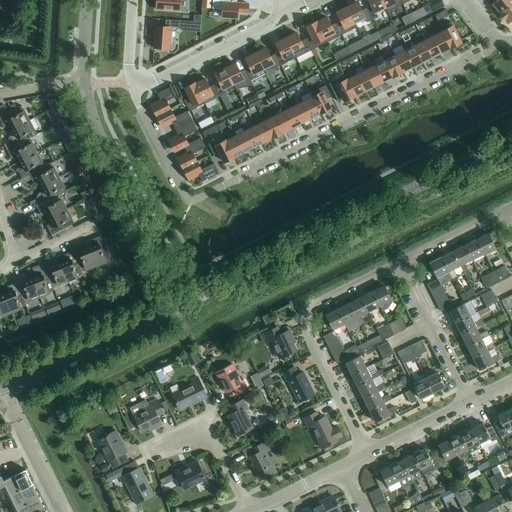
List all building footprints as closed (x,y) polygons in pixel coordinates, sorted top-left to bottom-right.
[(155,0),(154,9),(178,10),(178,0),(155,0)] [(247,12),(248,3),(236,2),(236,0),(212,0),(212,7),(215,8),(222,8),(222,16),(237,17),(237,12),(247,12)] [(387,11),(381,0),(369,0),(371,4),(366,7),(372,19),(377,16),(375,12),(385,7),(387,11)] [(381,0),(387,11),(402,3),(400,0),(381,0)] [(441,0),(430,5),(433,11),(444,5),(441,0)] [(511,0),(496,0),(493,3),(500,13),(511,3),(511,0)] [(372,19),(366,7),(361,10),(356,1),(346,6),(355,22),(364,17),(366,21),(372,19)] [(511,3),(500,13),(507,22),(511,18),(511,3)] [(336,23),(341,34),(347,31),(345,27),(355,22),(346,6),(337,11),(341,20),(336,23)] [(437,20),(448,14),(446,9),(434,14),(437,20)] [(341,34),(336,23),(330,25),(326,16),(316,21),(326,42),(341,34)] [(155,25),(153,47),(169,48),(171,26),(179,27),(179,20),(165,19),(165,26),(155,25)] [(326,42),(316,21),(306,26),(311,35),(305,38),(311,49),(326,42)] [(450,21),(440,26),(451,46),(461,41),(450,21)] [(441,51),(451,46),(440,26),(442,31),(433,35),(441,51)] [(300,41),(295,32),(286,37),(296,57),(311,49),(305,38),(300,41)] [(367,43),(373,40),(370,35),(364,38),(367,43)] [(431,56),(441,51),(433,35),(423,40),(431,56)] [(296,57),(286,37),(276,41),(280,50),(275,53),(281,65),(286,62),(284,58),(293,53),(295,57),(296,57)] [(422,61),(431,56),(423,40),(414,45),(422,61)] [(340,49),(344,56),(358,50),(354,42),(340,49)] [(412,66),(422,61),(414,45),(404,50),(412,66)] [(255,52),(263,68),(273,63),(275,67),(281,65),(275,53),(269,56),(265,47),(255,52)] [(394,55),(392,50),(382,55),(385,59),(393,76),(402,71),(394,55)] [(402,71),(412,66),(404,50),(394,55),(402,71)] [(250,66),(245,68),(250,80),(256,77),(265,72),(263,68),(255,52),(245,57),(250,66)] [(383,80),(393,76),(385,59),(375,64),(383,80)] [(235,62),(225,67),(233,83),(236,88),(253,84),(250,80),(245,68),(239,71),(235,62)] [(373,85),(383,80),(375,64),(365,69),(373,85)] [(214,84),(220,95),(225,92),(223,88),(233,83),(225,67),(215,72),(219,81),(214,84)] [(364,90),(373,85),(365,69),(356,74),(364,90)] [(354,95),(364,90),(356,74),(353,70),(344,75),(354,95)] [(344,100),(354,95),(344,75),(343,75),(345,79),(336,84),(334,80),(328,82),(334,94),(340,91),(344,100)] [(204,78),(194,82),(203,99),(205,103),(220,95),(214,84),(209,86),(204,78)] [(203,99),(194,82),(185,87),(189,96),(184,99),(189,111),(195,108),(193,103),(203,99)] [(170,108),(166,101),(179,94),(174,84),(157,93),(160,99),(151,104),(156,115),(170,108)] [(322,91),(312,96),(320,112),(330,107),(326,98),(331,95),(325,84),(320,87),(322,91)] [(311,117),(320,112),(312,96),(302,101),(311,117)] [(301,122),(311,117),(302,101),(293,106),(301,122)] [(17,108),(14,103),(9,106),(11,110),(0,116),(0,119),(4,126),(10,123),(12,128),(29,119),(21,105),(17,108)] [(291,127),(301,122),(293,106),(283,111),(291,127)] [(170,108),(156,115),(162,127),(172,122),(175,128),(192,119),(187,110),(174,116),(170,108)] [(282,132),(291,127),(283,111),(273,115),(282,132)] [(264,120),(272,136),(282,132),(273,115),(264,120)] [(14,145),(29,137),(36,133),(29,119),(12,128),(14,133),(9,136),(14,145)] [(192,119),(175,128),(178,134),(168,139),(174,151),(184,146),(201,137),(200,137),(187,143),(183,135),(196,129),(192,119)] [(262,141),(272,136),(264,120),(254,125),(262,141)] [(253,146),(262,141),(254,125),(244,130),(253,146)] [(243,151),(253,146),(244,130),(235,135),(243,151)] [(233,156),(243,151),(235,135),(225,140),(233,156)] [(20,160),(37,151),(29,137),(14,145),(7,149),(12,158),(17,156),(20,160)] [(201,137),(184,146),(187,152),(177,156),(183,168),(196,161),(192,153),(205,146),(201,137)] [(223,161),(233,156),(225,140),(215,145),(213,140),(208,143),(213,155),(219,152),(223,161)] [(22,178),(29,174),(44,166),(37,151),(20,160),(22,165),(17,168),(22,178)] [(196,161),(183,168),(189,179),(198,174),(201,181),(218,172),(213,162),(200,169),(196,161)] [(42,185),(59,176),(52,162),(44,166),(29,174),(33,183),(39,180),(42,185)] [(84,181),(88,179),(81,165),(77,167),(84,181)] [(44,202),(59,194),(66,190),(59,176),(42,185),(44,190),(38,193),(43,202),(44,202)] [(83,199),(93,194),(90,189),(80,193),(83,199)] [(66,208),(59,194),(44,202),(43,202),(36,206),(42,216),(47,213),(50,217),(66,208)] [(92,213),(100,210),(95,197),(87,200),(92,213)] [(51,234),(74,223),(69,214),(66,208),(50,217),(52,222),(46,225),(51,234)] [(483,253),(486,252),(495,247),(488,233),(476,239),(483,253)] [(96,265),(102,262),(111,259),(101,235),(92,239),(94,245),(89,247),(96,265)] [(472,259),(483,253),(476,239),(465,245),(472,259)] [(84,249),(82,243),(71,247),(73,250),(81,270),(96,265),(89,247),(84,249)] [(464,272),(468,270),(464,262),(472,259),(465,245),(453,250),(460,265),(464,272)] [(83,274),(81,270),(73,250),(63,254),(66,260),(60,262),(68,280),(83,274)] [(452,278),(457,276),(453,268),(460,265),(453,250),(441,256),(452,278)] [(429,262),(438,278),(441,284),(452,278),(441,256),(429,262)] [(56,264),(54,258),(43,262),(45,266),(53,286),(68,280),(60,262),(56,264)] [(497,282),(510,276),(504,265),(495,270),(492,272),(497,282)] [(53,286),(45,266),(35,270),(38,276),(32,278),(39,296),(54,290),(53,286)] [(486,288),(490,286),(497,282),(492,272),(481,277),(486,288)] [(28,280),(25,274),(15,278),(16,282),(25,302),(39,296),(32,278),(28,280)] [(427,284),(427,285),(431,291),(442,285),(441,284),(438,278),(427,284)] [(26,305),(25,302),(16,282),(7,286),(9,291),(3,294),(11,312),(26,305)] [(378,288),(373,291),(380,305),(379,305),(382,311),(388,308),(392,302),(391,300),(391,299),(384,285),(383,286),(382,283),(377,286),(378,288)] [(433,296),(444,290),(442,285),(431,291),(433,296)] [(463,300),(475,294),(472,288),(460,294),(463,300)] [(487,307),(489,306),(497,301),(492,289),(481,295),(487,307)] [(436,301),(447,295),(444,290),(433,296),(436,301)] [(66,293),(68,300),(75,298),(73,291),(66,293)] [(368,311),(379,305),(380,305),(373,291),(361,297),(368,311)] [(0,295),(0,316),(11,312),(3,294),(0,295)] [(506,310),(511,307),(511,294),(501,300),(506,310)] [(438,306),(449,300),(447,295),(436,301),(438,306)] [(360,325),(364,322),(360,315),(368,311),(361,297),(349,303),(356,317),(360,325)] [(440,311),(449,306),(452,305),(449,300),(438,306),(440,311)] [(348,330),(353,328),(349,321),(356,317),(349,303),(337,308),(345,323),(348,330)] [(453,318),(455,322),(470,315),(464,303),(458,306),(449,310),(447,312),(451,319),(453,318)] [(325,314),(334,330),(336,335),(342,332),(339,326),(345,323),(337,308),(325,314)] [(29,314),(23,317),(25,323),(32,320),(29,314)] [(473,322),(470,315),(455,322),(461,334),(476,327),(483,323),(481,318),(473,322)] [(394,334),(406,328),(400,317),(389,323),(394,334)] [(382,340),(386,338),(394,334),(389,323),(377,329),(379,334),(382,340)] [(280,334),(277,326),(268,330),(264,333),(270,344),(272,343),(279,358),(296,349),(290,338),(293,337),(289,329),(280,334)] [(479,333),(476,327),(461,334),(467,345),(489,335),(486,330),(479,333)] [(334,330),(323,336),(327,343),(337,338),(336,335),(334,330)] [(370,346),(382,340),(379,334),(367,340),(370,346)] [(473,357),(487,350),(494,346),(492,342),(489,335),(467,345),(473,357)] [(329,348),(340,343),(337,338),(327,343),(329,348)] [(359,351),(370,346),(367,340),(356,346),(359,351)] [(415,356),(418,355),(427,350),(421,340),(410,345),(415,356)] [(383,359),(394,353),(388,341),(377,347),(383,359)] [(332,353),(342,348),(340,343),(329,348),(332,353)] [(403,362),(415,356),(410,345),(397,351),(403,362)] [(334,358),(344,353),(342,348),(332,353),(334,358)] [(491,358),(488,352),(487,350),(473,357),(479,369),(501,358),(498,354),(491,358)] [(337,363),(345,358),(347,358),(344,353),(334,358),(337,363)] [(351,374),(366,367),(360,355),(346,362),(351,374)] [(175,359),(169,363),(175,373),(181,369),(175,359)] [(241,381),(232,363),(216,372),(226,392),(234,388),(237,394),(248,389),(243,380),(241,381)] [(298,374),(294,366),(282,372),(287,381),(288,380),(299,401),(305,398),(314,393),(303,371),(298,374)] [(369,374),(366,367),(351,374),(357,386),(379,375),(384,373),(382,368),(377,371),(377,370),(369,374)] [(433,392),(444,386),(437,372),(425,378),(433,392)] [(271,375),(263,379),(266,386),(274,382),(271,375)] [(363,397),(378,390),(385,387),(379,375),(357,386),(363,397)] [(405,386),(409,384),(404,375),(400,377),(405,386)] [(180,409),(207,396),(202,387),(197,376),(191,379),(193,383),(172,393),(175,400),(180,409)] [(421,398),(433,392),(425,378),(413,384),(421,398)] [(407,400),(415,396),(411,389),(404,392),(407,400)] [(381,397),(378,390),(363,397),(369,409),(383,401),(391,398),(388,394),(381,397)] [(154,427),(161,423),(157,414),(162,411),(158,403),(156,399),(147,403),(149,406),(133,414),(137,421),(142,430),(153,425),(154,427)] [(237,435),(246,430),(252,427),(244,411),(248,409),(243,399),(228,407),(231,413),(230,414),(232,418),(230,420),(237,435)] [(387,409),(383,401),(369,409),(375,421),(397,410),(394,405),(387,409)] [(511,426),(511,416),(509,409),(504,412),(503,410),(496,414),(499,420),(499,421),(494,424),(499,433),(501,437),(507,433),(505,429),(511,426)] [(320,419),(316,411),(303,418),(308,428),(312,427),(318,439),(322,448),(337,440),(336,438),(341,435),(337,426),(332,429),(325,416),(320,419)] [(478,423),(471,426),(472,428),(477,439),(479,442),(489,437),(491,441),(498,438),(496,434),(492,425),(486,428),(483,422),(479,424),(478,423)] [(272,439),(283,434),(281,430),(285,428),(283,425),(279,426),(280,428),(270,433),(272,439)] [(467,429),(460,432),(460,433),(470,453),(481,447),(479,442),(477,439),(472,428),(467,430),(467,429)] [(108,460),(118,456),(126,451),(116,430),(107,434),(97,439),(108,460)] [(456,434),(449,438),(450,439),(456,453),(468,448),(470,453),(460,433),(456,435),(456,434)] [(456,453),(450,439),(445,441),(444,440),(437,443),(441,451),(435,453),(442,466),(447,463),(445,459),(456,453)] [(269,457),(266,451),(270,450),(266,441),(252,448),(255,453),(250,456),(258,470),(256,471),(260,479),(276,471),(273,464),(277,462),(273,455),(269,457)] [(225,447),(228,453),(233,450),(231,444),(225,447)] [(420,449),(414,452),(414,453),(422,468),(432,463),(435,469),(442,466),(435,453),(429,456),(425,448),(421,450),(420,449)] [(409,454),(402,458),(403,459),(410,474),(422,468),(414,453),(409,456),(409,454)] [(398,460),(391,463),(392,464),(399,479),(403,487),(414,482),(410,474),(403,459),(398,461),(398,460)] [(479,470),(490,465),(488,460),(477,466),(478,468),(479,470)] [(182,467),(175,471),(184,489),(205,478),(198,463),(197,463),(184,469),(182,467)] [(399,479),(392,464),(387,467),(386,466),(379,469),(387,485),(399,479)] [(0,511),(0,486),(2,486),(5,484),(18,511),(47,511),(46,509),(43,504),(38,495),(36,490),(32,483),(33,483),(32,482),(29,476),(25,468),(24,469),(14,474),(3,480),(2,477),(0,477),(0,511)] [(121,475),(118,468),(105,475),(108,482),(121,475)] [(152,494),(138,468),(120,477),(122,483),(126,481),(132,493),(136,502),(128,505),(128,506),(152,494)] [(469,478),(480,473),(479,470),(478,468),(467,474),(469,478)] [(507,484),(501,472),(495,475),(501,487),(508,501),(511,499),(511,483),(511,482),(507,484)] [(495,490),(501,487),(495,475),(489,478),(495,490)] [(382,492),(379,487),(368,492),(371,498),(382,492)] [(467,504),(473,502),(466,489),(461,492),(467,504)] [(424,501),(435,495),(433,491),(422,497),(422,498),(424,501)] [(384,498),(382,492),(371,498),(373,503),(384,498)] [(461,507),(467,504),(461,492),(455,495),(461,507)] [(422,498),(422,497),(420,494),(409,499),(412,504),(422,498)] [(492,511),(500,511),(505,509),(501,500),(498,495),(486,500),(492,511)] [(338,511),(341,510),(334,496),(303,511),(338,511)] [(376,508),(387,503),(384,498),(373,503),(376,508)] [(432,498),(420,503),(422,510),(434,505),(432,498)] [(408,500),(401,504),(403,509),(411,505),(408,500)] [(492,511),(486,500),(474,506),(477,511),(492,511)] [(377,511),(380,511),(389,508),(387,503),(376,508),(377,511)]
